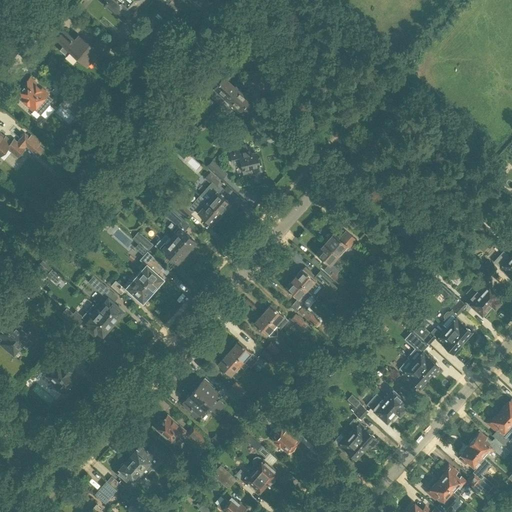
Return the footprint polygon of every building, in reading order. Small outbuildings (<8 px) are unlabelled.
[(100,0),(103,3),(105,5),(105,4),(111,9),(115,5),(122,11),(122,12),(124,14),(124,13),(130,18),(138,8),(144,0),(100,0)] [(171,17),(180,7),(174,1),(175,0),(157,0),(162,4),(160,7),(171,17)] [(77,42),(64,31),(57,40),(63,46),(60,50),(66,56),(70,52),(71,51),(74,54),(74,55),(87,66),(98,52),(104,57),(110,49),(99,39),(92,47),(81,37),(77,42)] [(208,94),(220,104),(224,100),(236,86),(236,85),(235,86),(229,80),(237,70),(230,63),(219,75),(221,78),(213,88),(213,89),(208,94)] [(16,93),(33,108),(41,115),(50,104),(49,103),(52,99),(46,94),(47,93),(41,88),(40,89),(29,79),(16,93)] [(224,100),(220,104),(229,112),(231,112),(233,109),(238,113),(239,111),(240,113),(252,99),(236,86),(224,100)] [(59,94),(70,103),(76,96),(66,87),(59,94)] [(187,99),(193,104),(202,95),(196,89),(187,99)] [(96,101),(92,106),(102,115),(106,110),(96,101)] [(222,135),(222,136),(228,140),(239,126),(234,122),(222,135)] [(13,153),(17,157),(26,146),(28,148),(38,157),(44,149),(39,145),(42,142),(32,133),(29,136),(25,133),(17,142),(14,139),(12,142),(6,137),(5,138),(0,133),(0,155),(7,147),(13,153)] [(240,148),(229,150),(232,164),(239,162),(241,162),(244,172),(251,170),(252,173),(261,171),(259,166),(262,165),(260,157),(258,157),(256,152),(251,153),(250,146),(246,147),(246,143),(239,145),(240,148)] [(207,165),(222,179),(227,173),(212,160),(207,165)] [(222,215),(226,210),(225,209),(229,204),(213,189),(215,186),(219,181),(210,172),(205,178),(210,183),(199,195),(207,202),(222,215)] [(50,194),(58,202),(69,190),(61,183),(50,194)] [(222,215),(207,202),(199,195),(192,204),(190,202),(186,206),(179,200),(174,205),(187,217),(195,210),(211,224),(215,219),(217,221),(222,215)] [(117,213),(123,207),(117,202),(112,209),(117,213)] [(165,212),(174,220),(179,215),(170,207),(165,212)] [(94,238),(100,232),(83,217),(78,223),(94,238)] [(176,234),(171,239),(186,252),(188,253),(193,247),(191,246),(196,241),(184,231),(190,226),(183,220),(173,232),(176,234)] [(336,253),(338,255),(342,258),(350,249),(348,248),(355,240),(346,231),(339,239),(333,233),(324,243),(336,253)] [(149,250),(153,245),(138,232),(132,238),(139,243),(140,242),(149,250)] [(186,252),(171,239),(166,234),(161,239),(154,246),(158,249),(160,248),(177,263),(181,258),(183,259),(188,253),(186,252)] [(392,259),(404,246),(394,236),(391,240),(389,239),(380,248),(392,259)] [(364,243),(376,255),(381,249),(368,238),(364,243)] [(336,273),(346,262),(342,258),(338,255),(336,253),(324,243),(316,253),(329,264),(324,270),(328,274),(329,273),(332,269),(336,273)] [(52,250),(42,260),(48,265),(57,255),(52,250)] [(142,270),(137,276),(153,290),(163,279),(156,273),(164,265),(147,251),(139,260),(143,262),(138,267),(142,270)] [(511,256),(509,254),(499,265),(511,276),(511,256)] [(484,266),(493,273),(497,269),(488,261),(484,266)] [(25,279),(34,286),(47,271),(39,264),(25,279)] [(489,278),(493,273),(484,266),(480,270),(489,278)] [(321,282),(304,267),(303,269),(302,268),(293,278),(306,289),(311,294),(321,282)] [(343,279),(336,273),(332,269),(329,273),(328,274),(338,283),(339,283),(341,286),(345,281),(343,279)] [(128,280),(122,286),(125,289),(127,287),(143,301),(153,290),(137,276),(131,283),(128,280)] [(430,290),(435,285),(434,285),(424,276),(421,279),(425,282),(423,284),(430,290)] [(478,292),(493,305),(495,307),(501,301),(500,300),(503,296),(493,287),(494,285),(485,277),(481,282),(481,285),(483,286),(478,292)] [(311,294),(306,289),(293,278),(285,287),(297,298),(290,307),(297,312),(298,311),(314,325),(319,320),(306,309),(308,307),(303,303),(311,294)] [(337,286),(327,278),(322,284),(332,292),(337,286)] [(115,280),(111,286),(121,294),(125,289),(122,286),(115,280)] [(455,304),(462,310),(467,305),(439,280),(434,285),(435,285),(455,304)] [(469,295),(465,299),(482,314),(486,310),(487,311),(493,305),(478,292),(472,286),(466,293),(469,295)] [(95,306),(114,321),(123,311),(105,295),(101,300),(95,306)] [(114,321),(95,306),(93,304),(82,317),(88,321),(90,323),(87,326),(94,333),(97,330),(102,334),(113,322),(114,323),(115,323),(114,321)] [(459,315),(462,310),(455,304),(449,311),(448,311),(447,311),(446,312),(445,313),(444,314),(444,315),(444,316),(444,317),(444,318),(440,323),(446,327),(463,343),(468,337),(467,336),(470,331),(455,317),(458,314),(459,315)] [(280,329),(288,320),(271,305),(263,314),(274,324),(277,327),(280,329)] [(69,319),(73,314),(67,308),(62,313),(69,319)] [(347,327),(354,333),(369,315),(362,310),(347,327)] [(0,334),(3,337),(0,341),(14,353),(22,344),(27,348),(32,341),(27,338),(30,335),(16,323),(20,319),(14,313),(10,318),(8,316),(0,326),(0,334)] [(296,313),(290,319),(299,327),(300,326),(302,328),(306,324),(304,322),(305,321),(296,313)] [(277,327),(274,324),(263,314),(254,324),(267,335),(267,334),(269,336),(277,335),(277,327)] [(376,329),(382,323),(376,318),(370,324),(376,329)] [(413,330),(417,334),(429,345),(436,337),(436,338),(452,352),(456,348),(457,349),(463,343),(446,327),(441,333),(434,327),(430,332),(420,323),(413,330)] [(415,344),(414,345),(416,348),(408,357),(413,361),(428,376),(432,372),(435,375),(441,368),(434,363),(436,361),(428,353),(427,356),(422,351),(424,348),(425,349),(429,345),(417,334),(411,341),(415,344)] [(348,344),(354,349),(362,341),(356,336),(348,344)] [(66,389),(67,389),(70,387),(70,385),(75,379),(75,376),(70,373),(72,370),(64,363),(65,362),(64,360),(74,349),(64,340),(53,353),(59,359),(46,374),(53,381),(52,382),(52,386),(58,391),(62,391),(63,389),(65,391),(66,389)] [(266,347),(275,355),(280,349),(271,341),(266,347)] [(237,344),(231,351),(243,362),(248,366),(256,357),(239,342),(237,344)] [(258,355),(268,363),(273,357),(264,349),(258,355)] [(243,362),(231,351),(219,365),(230,376),(239,365),(244,370),(248,366),(243,362)] [(336,357),(342,363),(347,358),(340,352),(336,357)] [(428,376),(413,361),(408,357),(398,367),(419,386),(428,376)] [(389,373),(397,380),(401,376),(393,368),(389,373)] [(393,385),(397,380),(389,373),(385,377),(393,385)] [(202,380),(200,378),(191,388),(218,411),(225,404),(219,400),(217,402),(213,398),(218,393),(203,379),(202,380)] [(235,382),(231,387),(239,395),(240,394),(242,396),(246,392),(244,390),(244,389),(235,382)] [(214,416),(218,411),(191,388),(190,389),(192,391),(182,403),(183,404),(182,405),(196,418),(200,413),(204,408),(214,416)] [(382,399),(397,412),(399,414),(405,408),(404,408),(408,403),(404,400),(406,398),(402,394),(400,396),(392,390),(384,399),(383,398),(382,398),(382,399)] [(392,418),(397,412),(382,399),(382,398),(376,393),(367,404),(370,407),(386,421),(390,417),(392,418)] [(304,407),(311,401),(303,394),(297,400),(304,407)] [(355,407),(360,402),(352,394),(347,399),(355,407)] [(500,410),(511,421),(511,404),(508,401),(500,410)] [(357,408),(364,415),(369,409),(362,402),(357,408)] [(260,411),(278,427),(285,419),(267,403),(260,411)] [(248,414),(240,406),(238,409),(246,416),(248,414)] [(364,415),(357,408),(356,408),(354,406),(351,410),(353,412),(357,416),(354,420),(353,419),(349,423),(354,427),(349,433),(344,429),(364,448),(368,443),(371,446),(377,439),(370,433),(372,431),(368,428),(366,430),(357,422),(360,419),(364,415)] [(490,418),(486,422),(496,431),(499,427),(504,431),(508,426),(511,429),(511,421),(500,410),(492,420),(490,418)] [(158,437),(167,444),(175,435),(179,438),(181,436),(186,441),(188,441),(191,438),(200,446),(207,438),(193,426),(187,433),(185,431),(173,420),(172,422),(166,417),(163,420),(162,418),(154,427),(161,433),(158,437)] [(283,431),(279,428),(272,436),(289,451),(298,441),(284,429),(283,431)] [(356,457),(364,448),(344,429),(340,433),(345,437),(338,446),(344,451),(346,449),(356,457)] [(510,451),(500,442),(495,437),(491,441),(480,431),(468,444),(481,455),(482,456),(481,455),(486,450),(490,454),(493,450),(494,449),(496,450),(495,451),(504,458),(510,451)] [(220,448),(225,442),(216,433),(211,439),(220,448)] [(249,443),(253,438),(248,434),(244,439),(249,443)] [(478,462),(483,457),(482,456),(481,455),(468,444),(462,450),(463,451),(461,454),(461,455),(458,459),(465,464),(468,461),(476,469),(480,464),(478,462)] [(138,447),(127,459),(145,475),(158,461),(161,463),(166,457),(153,445),(147,451),(150,453),(148,455),(138,447)] [(258,451),(265,458),(270,452),(262,446),(258,451)] [(263,459),(260,457),(258,456),(255,457),(253,458),(252,460),(252,463),(254,464),(251,468),(253,470),(267,482),(269,484),(278,473),(263,459)] [(142,479),(145,475),(127,459),(116,472),(121,476),(119,478),(127,485),(132,480),(137,475),(142,479)] [(216,470),(232,484),(237,479),(221,465),(216,470)] [(453,491),(457,496),(458,495),(467,485),(477,493),(482,487),(470,476),(465,482),(460,478),(459,480),(454,476),(457,472),(448,465),(443,470),(445,472),(439,479),(451,490),(453,491)] [(248,476),(247,474),(240,469),(236,474),(243,479),(258,492),(267,482),(253,470),(248,476)] [(228,489),(232,484),(216,470),(213,473),(215,475),(214,476),(228,489)] [(482,487),(487,492),(493,485),(483,476),(480,478),(473,472),(470,476),(482,487)] [(435,499),(435,497),(440,502),(437,506),(444,511),(448,507),(458,496),(458,495),(457,496),(453,491),(451,490),(439,479),(430,488),(429,486),(425,490),(435,499)] [(106,481),(95,494),(105,503),(116,490),(106,481)] [(115,489),(116,490),(119,492),(124,487),(120,483),(115,489)] [(242,511),(246,509),(230,496),(231,495),(227,493),(223,497),(224,498),(217,506),(221,510),(223,508),(227,511),(242,511)] [(128,501),(139,511),(149,511),(150,511),(133,496),(128,501)] [(105,511),(101,508),(102,508),(96,503),(90,510),(88,511),(105,511)]
